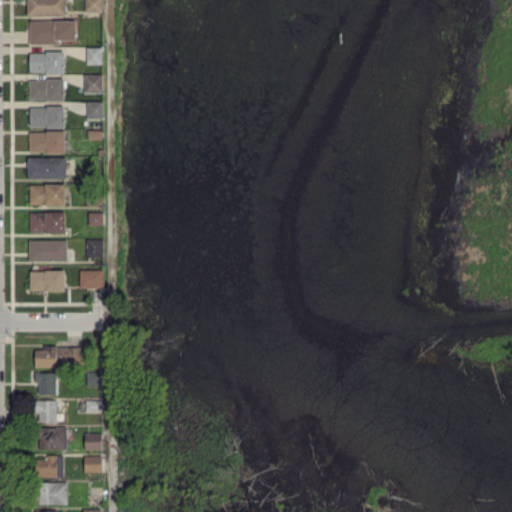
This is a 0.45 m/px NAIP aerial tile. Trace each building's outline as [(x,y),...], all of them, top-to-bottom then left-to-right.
[(65,0),(26,0),(27,16),(65,15),(65,0)] [(84,0),(84,11),(102,11),(102,0),(84,0)] [(76,20),(30,20),(29,43),(58,43),(58,39),(76,39),(76,20)] [(86,64),(101,64),(101,47),(86,47),(86,64)] [(64,72),(64,52),(29,51),(29,72),(64,72)] [(102,92),(102,74),(84,74),(84,92),(102,92)] [(29,99),(64,99),(64,79),(29,79),(29,99)] [(103,101),(86,101),(86,118),(102,118),(103,101)] [(30,127),(64,127),(64,107),(30,106),(30,127)] [(29,152),(65,152),(65,130),(29,130),(29,152)] [(67,157),(28,157),(28,179),(66,179),(67,157)] [(29,205),(65,206),(65,184),(29,183),(29,205)] [(30,211),(29,233),(65,233),(65,212),(30,211)] [(88,225),(102,225),(103,212),(88,211),(88,225)] [(102,238),(86,238),(86,257),(102,257),(102,238)] [(67,240),(28,239),(28,259),(66,260),(67,240)] [(79,288),(103,288),(103,269),(79,269),(79,288)] [(64,270),(30,270),(30,291),(64,291),(64,270)] [(34,365),(81,363),(80,346),(34,347),(34,365)] [(37,395),(57,394),(56,372),(36,373),(37,395)] [(56,400),(36,399),(36,423),(56,423),(56,400)] [(66,449),(66,427),(38,428),(38,449),(66,449)] [(101,455),(83,455),(84,472),(101,472),(101,455)] [(63,477),(63,456),(35,456),(34,477),(63,477)] [(66,505),(67,482),(38,481),(37,504),(66,505)]
